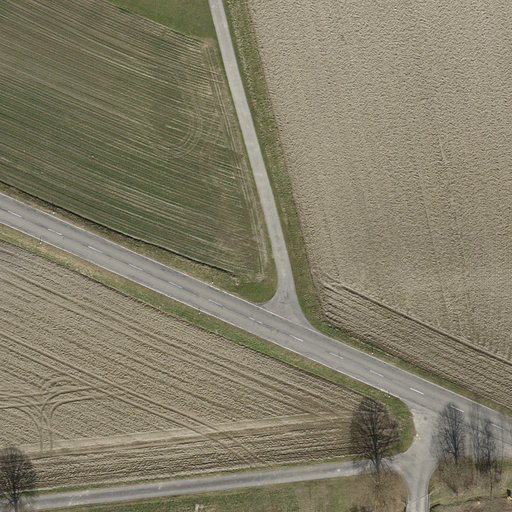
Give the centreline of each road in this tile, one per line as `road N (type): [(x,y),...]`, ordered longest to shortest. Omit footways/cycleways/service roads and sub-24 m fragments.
road 1 (tertiary): [(0,212),(511,432)]
road 2 (track): [(463,410),(422,460),(0,511)]
